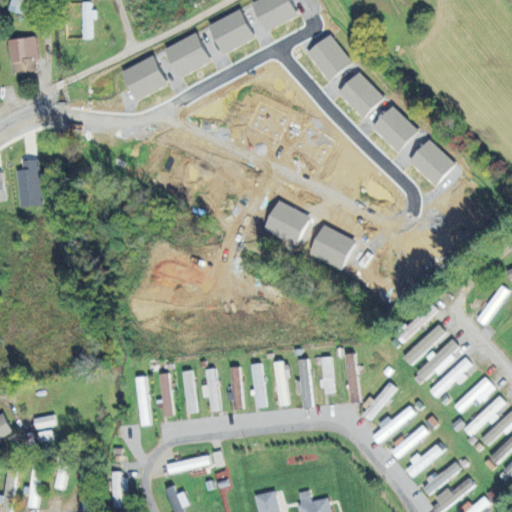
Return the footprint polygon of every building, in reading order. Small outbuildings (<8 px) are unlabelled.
[(23,14),(27,0),(10,0),(8,10),(23,14)] [(266,31),(299,16),(291,0),(255,0),(253,2),(266,31)] [(83,39),(92,39),(91,20),(97,19),(97,10),(92,10),(92,2),(82,2),(83,39)] [(223,53),(255,39),(243,10),(210,23),(223,53)] [(212,61),(197,32),(166,48),(180,77),(212,61)] [(353,62),(331,34),(308,53),(331,81),(353,62)] [(11,73),(38,71),(36,37),(9,39),(11,73)] [(136,99),(169,86),(156,56),(123,69),(136,99)] [(385,98),(360,72),(339,92),(364,118),(385,98)] [(389,138),(387,140),(400,151),(418,131),(394,108),(377,127),(389,138)] [(413,160),(438,184),(456,165),(431,141),(413,160)] [(19,169),(20,206),(42,205),(40,159),(24,160),(24,169),(19,169)] [(510,291),(502,285),(477,319),(484,325),(510,291)] [(404,357),(411,365),(446,332),(439,324),(404,357)] [(417,372),(424,380),(460,346),(453,339),(417,372)] [(351,403),(360,402),(355,353),(346,354),(351,403)] [(333,392),(332,357),(322,357),(323,379),(319,380),(319,388),(326,388),(326,393),(333,392)] [(436,398),(455,380),(459,384),(468,376),(464,372),(472,364),(465,357),(430,390),(436,398)] [(311,407),(310,359),(299,360),(300,381),(297,381),(297,393),(302,393),(302,407),(311,407)] [(280,406),(289,405),(286,378),(291,377),(289,362),(275,364),(280,406)] [(253,364),(255,407),(264,407),(262,364),(253,364)] [(232,367),(234,409),(242,408),(240,367),(232,367)] [(212,412),(220,411),(215,369),(206,370),(208,385),(202,386),(204,398),(210,397),(212,412)] [(195,413),(193,371),(184,371),(186,413),(195,413)] [(159,374),(164,416),(174,415),(169,373),(159,374)] [(147,377),(138,377),(140,426),(149,426),(147,377)] [(496,388),(485,377),(454,406),(461,413),(473,402),(477,406),(496,388)] [(396,387),(389,382),(363,415),(370,420),(396,387)] [(506,402),(500,396),(464,429),(470,436),(487,420),(491,424),(499,416),(496,413),(506,402)] [(416,414),(410,406),(392,420),(389,416),(378,424),(382,429),(372,436),(377,443),(416,414)] [(511,410),(482,439),(488,445),(503,431),(506,435),(511,429),(511,410)] [(0,438),(13,433),(4,413),(0,415),(0,444),(1,444),(0,440),(0,438)] [(55,426),(54,415),(34,418),(35,429),(55,426)] [(429,433),(423,425),(391,451),(397,459),(429,433)] [(496,463),(511,449),(511,436),(490,456),(496,463)] [(406,470),(412,477),(443,451),(437,444),(421,457),(418,453),(409,460),(413,464),(406,470)] [(210,465),(209,456),(167,464),(169,474),(210,465)] [(70,460),(60,459),(54,488),(64,490),(70,460)] [(422,486),(427,494),(462,471),(457,463),(422,486)] [(29,495),(28,507),(39,507),(40,465),(32,465),(31,486),(24,486),(23,495),(29,495)] [(2,495),(0,511),(12,511),(16,471),(7,471),(5,496),(2,495)] [(431,508),(434,511),(441,511),(475,486),(469,478),(431,508)] [(184,492),(177,495),(174,486),(166,488),(174,511),(184,511),(183,507),(189,505),(184,492)] [(331,511),(329,498),(311,501),(309,490),(299,492),(301,504),(298,505),(299,511),(331,511)] [(280,511),(275,491),(255,496),(258,511),(280,511)] [(466,511),(480,511),(490,502),(484,496),(466,511)] [(82,500),(82,511),(93,511),(92,499),(82,500)]
